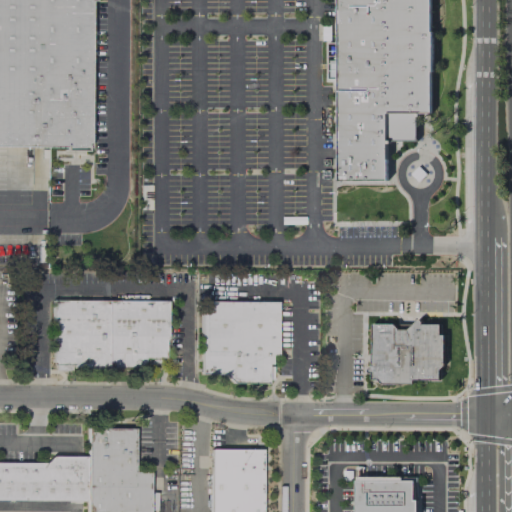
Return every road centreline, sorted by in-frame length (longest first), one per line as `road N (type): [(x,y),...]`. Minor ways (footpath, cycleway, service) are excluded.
road 1 (residential): [(0,397),(173,397),(236,411),(485,415)]
road 2 (primary): [(481,0),(482,239)]
road 3 (primary): [(482,239),(485,415)]
